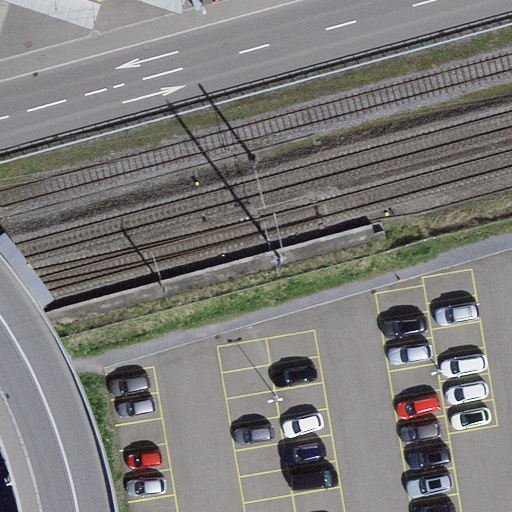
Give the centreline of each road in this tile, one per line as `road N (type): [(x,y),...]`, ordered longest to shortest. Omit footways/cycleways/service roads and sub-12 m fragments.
road 1 (secondary): [(0,120),(440,0)]
road 2 (primary): [(76,511),(71,472),(37,379),(0,319)]
